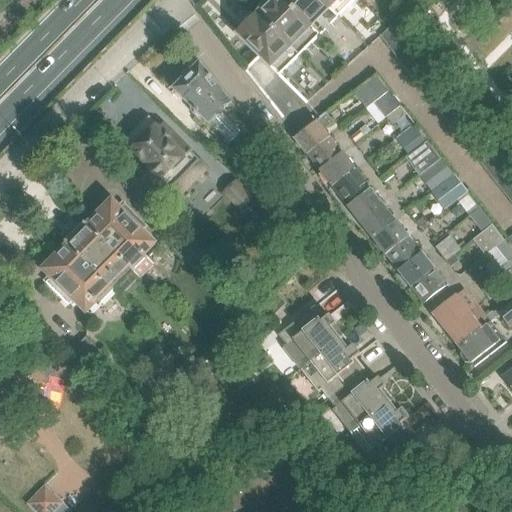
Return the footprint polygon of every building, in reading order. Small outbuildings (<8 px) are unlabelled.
[(265,0),(265,1),(257,9),(250,16),(242,24),(243,28),(236,36),(279,78),(299,57),(318,38),(319,37),(337,19),(338,18),(356,0),(265,0)] [(380,38),(389,50),(408,35),(397,21),(380,38)] [(389,50),(398,61),(417,47),(408,35),(389,50)] [(398,61),(407,73),(426,58),(417,47),(398,61)] [(407,73),(416,85),(435,70),(426,58),(407,73)] [(241,134),(223,115),(232,107),(198,64),(187,75),(190,79),(176,93),(193,111),(192,116),(196,120),(201,119),(209,128),(212,126),(230,145),(241,134)] [(416,85),(426,96),(444,81),(435,70),(416,85)] [(367,110),(374,104),(389,93),(377,77),(355,94),(367,110)] [(426,96),(435,108),(454,93),(444,81),(426,96)] [(386,119),(400,107),(389,93),(374,104),(386,119)] [(435,108),(444,119),(463,105),(454,93),(435,108)] [(444,119),(453,131),(472,116),(463,105),(444,119)] [(400,137),(415,126),(400,107),(386,119),(400,137)] [(334,125),(333,124),(327,116),(294,141),(305,156),(329,138),(325,132),(334,125)] [(453,131),(462,143),(481,128),(472,116),(453,131)] [(183,179),(199,163),(164,128),(163,129),(154,120),(152,123),(149,120),(124,144),(149,169),(148,176),(155,184),(154,187),(165,198),(171,192),(178,200),(191,187),(183,179)] [(462,143),(471,154),(490,139),(481,128),(462,143)] [(318,172),(342,154),(329,138),(305,156),(318,172)] [(471,154),(481,166),(499,151),(490,139),(471,154)] [(420,178),(442,161),(428,143),(406,160),(420,178)] [(481,166),(490,177),(509,162),(499,151),(481,166)] [(330,188),(354,169),(342,154),(318,172),(330,188)] [(442,161),(420,178),(433,194),(439,189),(455,178),(442,161)] [(490,177),(499,189),(511,178),(511,166),(509,162),(490,177)] [(354,169),(330,188),(342,204),(366,185),(354,169)] [(450,204),(465,191),(455,178),(439,189),(450,204)] [(511,178),(499,189),(508,201),(511,197),(511,178)] [(252,200),(236,183),(225,194),(241,211),(252,200)] [(359,225),(383,207),(370,190),(346,209),(359,225)] [(470,217),(479,209),(465,191),(450,204),(452,206),(458,201),(470,217)] [(149,262),(159,252),(142,235),(149,228),(127,205),(120,212),(117,208),(110,208),(103,215),(97,214),(88,222),(87,221),(85,224),(133,271),(142,281),(155,268),(149,262)] [(372,241),(395,223),(383,207),(359,225),(372,241)] [(481,231),(490,223),(479,209),(470,217),(481,231)] [(383,256),(407,237),(395,223),(372,241),(383,256)] [(505,242),(492,226),(490,223),(481,231),(483,234),(473,242),(486,257),(496,249),(505,242)] [(117,287),(133,271),(85,224),(84,225),(79,224),(73,230),(74,235),(66,243),(67,244),(65,245),(115,294),(122,301),(126,297),(117,287)] [(203,271),(215,259),(192,237),(180,248),(203,271)] [(396,271),(419,253),(407,237),(383,256),(396,271)] [(436,248),(447,263),(461,253),(450,238),(436,248)] [(505,242),(496,249),(508,264),(511,261),(511,250),(505,242)] [(103,306),(115,294),(65,245),(57,253),(58,259),(47,270),(47,274),(52,279),(46,284),(69,308),(76,302),(92,318),(104,307),(103,306)] [(408,288),(432,269),(419,253),(396,271),(408,288)] [(421,304),(445,286),(432,269),(408,288),(421,304)] [(511,283),(511,274),(510,272),(499,282),(505,289),(511,283)] [(444,332),(477,305),(466,291),(456,298),(454,296),(431,315),(444,332)] [(511,299),(497,311),(501,317),(510,328),(511,326),(511,299)] [(495,317),(493,314),(487,319),(477,305),(444,332),(456,348),(480,329),(492,320),(495,317)] [(334,326),(331,328),(315,308),(296,323),(278,337),(286,346),(283,349),(301,371),(343,338),(334,326)] [(509,341),(492,320),(480,329),(456,348),(460,353),(459,359),(463,365),(469,365),(472,369),(509,341)] [(33,354),(43,344),(33,333),(23,343),(33,354)] [(350,352),(353,350),(343,338),(301,371),(318,394),(321,392),(328,401),(365,372),(350,352)] [(87,376),(94,369),(105,358),(86,339),(68,357),(87,376)] [(511,371),(503,379),(511,390),(511,371)] [(383,389),(380,391),(365,372),(328,401),(335,409),(332,412),(350,434),(393,401),(383,389)] [(399,415),(402,413),(393,401),(350,434),(368,457),(370,455),(378,465),(396,451),(396,450),(415,435),(399,415)] [(421,465),(429,457),(421,448),(412,457),(421,465)] [(35,511),(56,511),(63,505),(46,488),(29,505),(35,511)]
